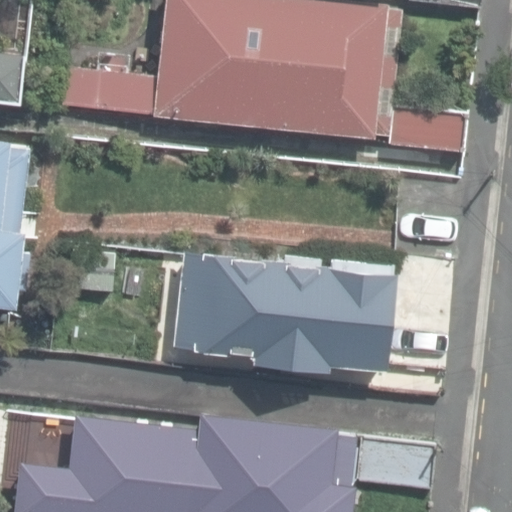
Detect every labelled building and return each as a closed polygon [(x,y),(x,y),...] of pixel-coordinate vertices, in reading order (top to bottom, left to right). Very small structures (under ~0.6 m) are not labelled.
[(393,0),(168,0),(161,109),(385,124),(393,0)] [(0,93),(20,95),(24,54),(0,46),(0,93)] [(36,133),(0,129),(0,291),(21,294),(36,133)] [(392,256),(181,238),(171,356),(382,373),(392,256)] [(190,424),(72,411),(66,463),(16,458),(10,511),(335,511),(345,425),(192,408),(190,424)]
